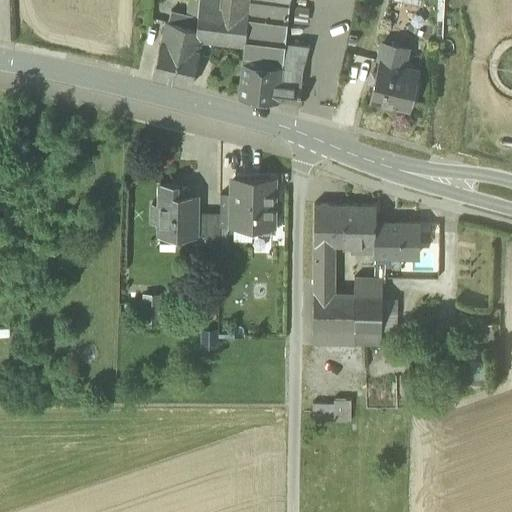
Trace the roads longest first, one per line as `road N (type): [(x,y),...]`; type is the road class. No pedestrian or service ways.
road 1 (tertiary): [(0,57),(279,125),(406,172),(511,194)]
road 2 (track): [(293,511),(300,133)]
